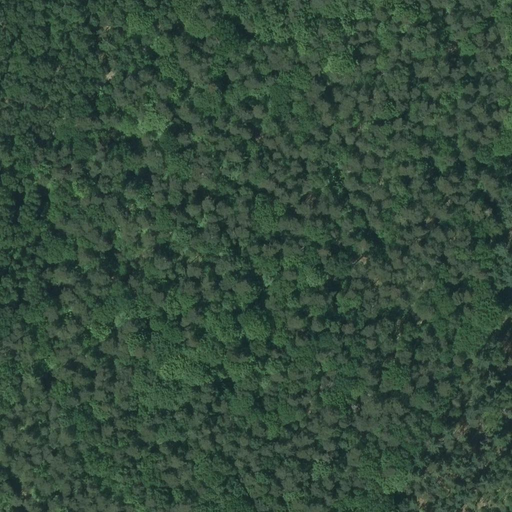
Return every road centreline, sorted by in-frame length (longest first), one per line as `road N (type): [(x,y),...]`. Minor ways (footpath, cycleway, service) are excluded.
road 1 (track): [(511,95),(450,385),(421,446),(362,511)]
road 2 (track): [(0,176),(195,0)]
